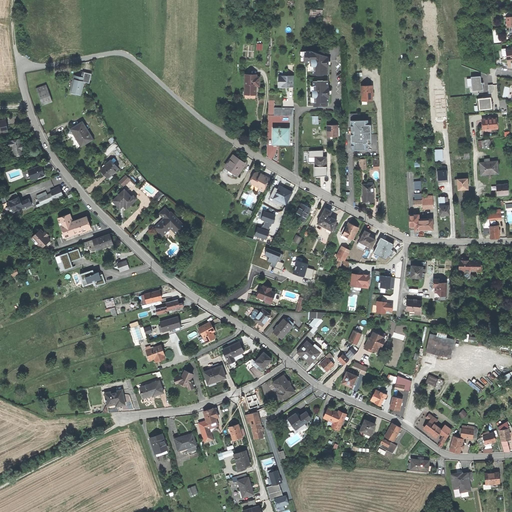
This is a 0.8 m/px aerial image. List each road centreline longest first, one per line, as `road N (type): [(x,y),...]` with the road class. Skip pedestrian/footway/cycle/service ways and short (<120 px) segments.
road 1 (residential): [(290,362),(176,284),(88,201),(41,137),(18,70)]
road 2 (unclassified): [(235,142),(123,53),(18,70)]
road 3 (residential): [(511,455),(447,454),(400,422),(318,385)]
road 4 (residential): [(407,238),(235,142)]
road 5 (residential): [(290,362),(219,400),(124,417)]
road 6 (residential): [(318,385),(268,420),(287,493)]
